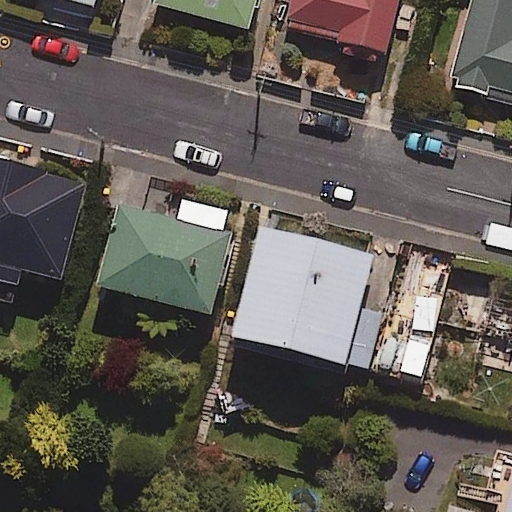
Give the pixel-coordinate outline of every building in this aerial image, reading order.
[(50,0),(93,11),(95,0),(50,0)] [(148,0),(147,5),(246,33),(255,0),(148,0)] [(290,0),(283,29),(344,44),(341,56),(383,67),(399,0),(290,0)] [(511,0),(471,0),(453,76),(459,78),(457,87),(491,95),(490,102),(511,107),(511,0)] [(91,186),(0,161),(0,284),(17,289),(21,274),(64,286),(91,186)] [(177,220),(117,205),(96,287),(210,317),(231,235),(222,233),(228,211),(183,199),(177,220)] [(374,257),(257,224),(225,337),(343,370),(344,363),(367,370),(383,314),(360,307),(374,257)] [(396,249),(386,305),(440,314),(449,258),(396,249)] [(511,511),(511,460),(499,511),(511,511)]
